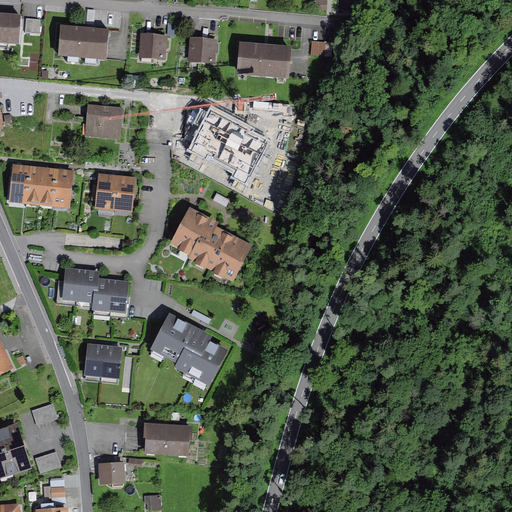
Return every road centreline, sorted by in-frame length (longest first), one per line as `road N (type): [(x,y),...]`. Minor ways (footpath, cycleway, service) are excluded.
road 1 (tertiary): [(511,45),(422,150),(374,226),(311,363),(269,511)]
road 2 (residential): [(0,231),(72,408),(86,511)]
road 3 (residential): [(60,0),(335,22)]
